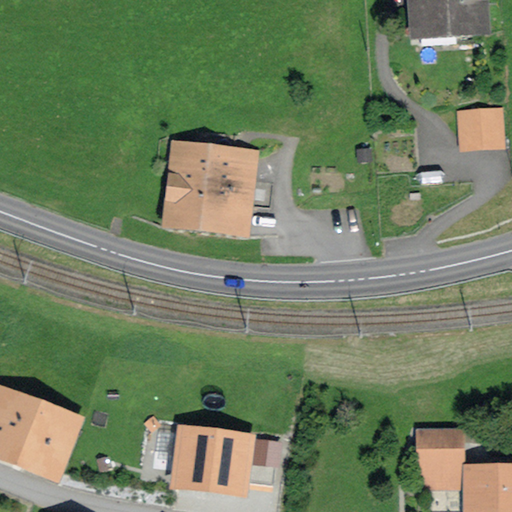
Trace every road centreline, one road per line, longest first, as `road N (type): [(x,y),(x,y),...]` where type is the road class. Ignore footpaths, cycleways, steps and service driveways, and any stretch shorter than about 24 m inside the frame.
road 1 (primary): [(511,250),(352,280),(241,279),(146,262),(0,211)]
road 2 (unclassified): [(121,511),(0,474)]
